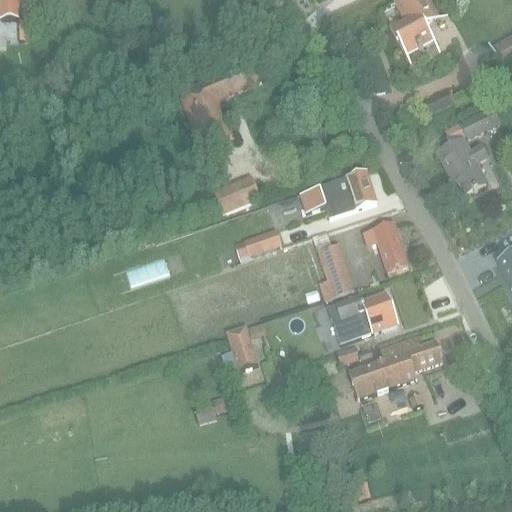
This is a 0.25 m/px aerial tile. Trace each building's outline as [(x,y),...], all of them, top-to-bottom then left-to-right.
[(0,0),(0,21),(16,21),(15,0),(0,0)] [(406,26),(396,31),(395,28),(390,30),(393,35),(397,32),(398,36),(394,38),(411,68),(412,68),(405,56),(417,50),(418,54),(423,51),(421,48),(432,42),(438,54),(439,53),(426,28),(447,17),(446,16),(437,20),(426,0),(402,0),(394,4),(406,26)] [(511,39),(492,50),(502,69),(511,63),(511,39)] [(217,102),(269,81),(261,60),(177,95),(203,155),(234,142),(217,102)] [(421,105),(427,117),(453,104),(447,92),(421,105)] [(444,132),(444,133),(452,146),(465,139),(467,143),(499,127),(490,109),(444,132)] [(473,168),(484,162),(478,150),(467,156),(461,144),(437,158),(460,200),(471,193),(472,195),(476,193),(475,191),(484,186),(473,168)] [(375,205),(365,174),(311,192),(312,194),(299,199),(305,218),(325,211),(328,220),(375,205)] [(213,196),(222,216),(259,202),(250,181),(213,196)] [(363,236),(367,250),(376,246),(386,276),(387,276),(407,269),(393,226),(363,236)] [(245,244),(236,248),(241,265),(251,261),(250,258),(279,248),(274,232),(245,243),(245,244)] [(317,256),(326,285),(320,287),(325,301),(353,291),(339,249),(317,256)] [(511,255),(494,266),(511,297),(511,255)] [(360,299),(326,311),(339,348),(371,337),(372,337),(396,329),(384,296),(362,304),(360,299)] [(246,331),(225,338),(238,375),(257,369),(249,341),(267,335),(263,326),(246,332),(246,331)] [(382,364),(348,376),(358,404),(415,384),(412,374),(441,363),(439,358),(440,358),(439,355),(438,355),(434,344),(420,349),(417,339),(378,353),(382,364)] [(355,351),(336,356),(339,368),(358,363),(355,351)] [(418,398),(407,402),(411,413),(422,409),(418,398)] [(225,400),(193,409),(196,421),(198,428),(217,422),(215,416),(229,412),(225,400)]
